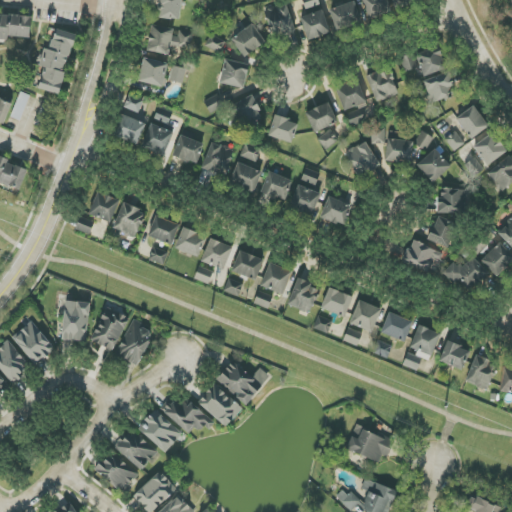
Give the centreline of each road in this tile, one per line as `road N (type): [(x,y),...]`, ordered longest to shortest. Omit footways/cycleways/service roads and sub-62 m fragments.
road 1 (residential): [(511,302),(497,312),(472,308),(78,147)]
road 2 (tertiary): [(0,295),(43,231),(102,90),(125,0)]
road 3 (residential): [(291,68),(457,12)]
road 4 (residential): [(8,511),(62,470),(114,402)]
road 5 (residential): [(114,402),(74,380),(61,382),(0,434)]
